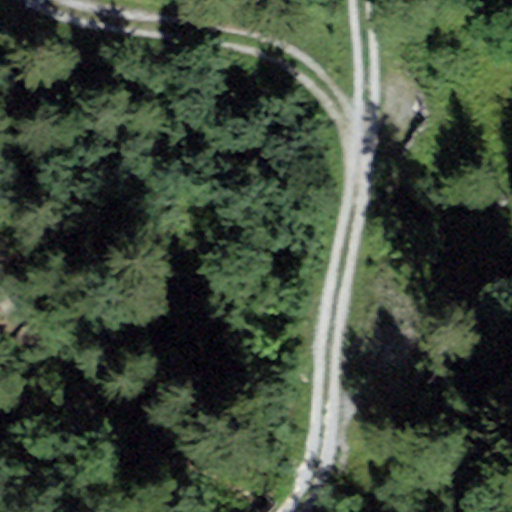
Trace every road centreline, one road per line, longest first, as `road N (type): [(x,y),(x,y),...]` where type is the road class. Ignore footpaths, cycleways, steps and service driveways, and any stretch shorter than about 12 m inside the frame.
road 1 (track): [(291,511),(318,448),(355,140),(353,0)]
road 2 (track): [(32,0),(113,26),(222,41),(290,67),(355,140)]
